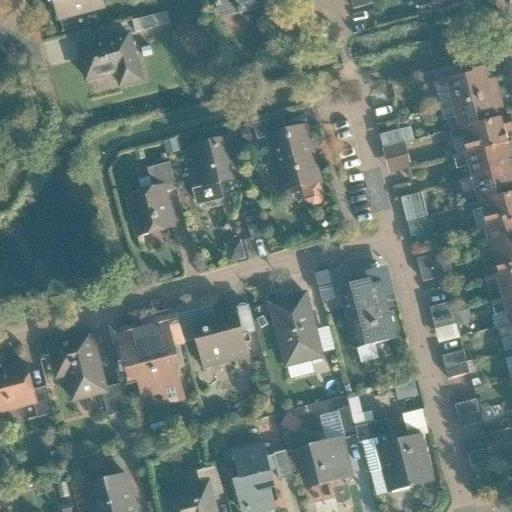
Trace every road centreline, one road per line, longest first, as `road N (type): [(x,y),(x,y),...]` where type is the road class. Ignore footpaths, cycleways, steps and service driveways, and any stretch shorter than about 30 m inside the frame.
road 1 (residential): [(0,340),(396,241)]
road 2 (residential): [(466,511),(396,241)]
road 3 (residential): [(396,241),(364,117)]
